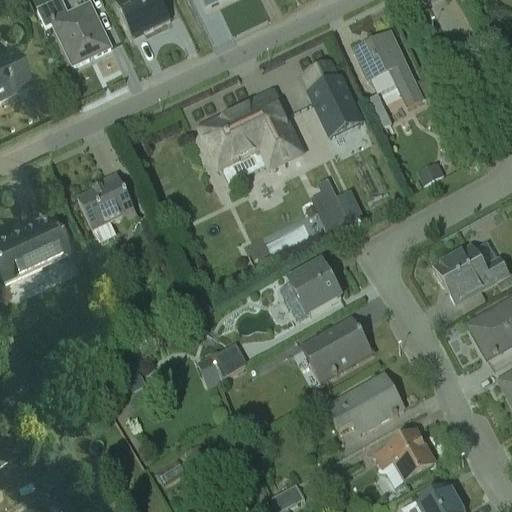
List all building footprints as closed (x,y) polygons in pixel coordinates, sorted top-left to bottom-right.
[(131,45),(170,27),(158,0),(126,0),(114,5),(131,45)] [(199,0),(206,14),(235,0),(199,0)] [(72,73),(112,55),(90,9),(69,19),(61,2),(35,14),(45,35),(53,32),(72,73)] [(384,125),(425,105),(391,38),(351,58),(384,125)] [(18,58),(0,66),(0,110),(35,94),(18,58)] [(327,145),(364,128),(343,83),(306,99),(327,145)] [(269,178),(307,161),(275,94),(195,131),(218,180),(261,160),(269,178)] [(479,149),(458,159),(467,176),(488,165),(483,156),(479,149)] [(436,192),(457,184),(449,165),(429,174),(436,192)] [(341,184),(329,190),(334,199),(323,204),(341,241),(362,231),(341,184)] [(93,238),(135,219),(120,185),(78,204),(93,238)] [(0,281),(4,290),(71,260),(55,225),(0,249),(0,281)] [(457,315),(511,285),(511,283),(492,246),(436,276),(457,315)] [(309,325),(345,305),(324,267),(287,287),(309,325)] [(487,370),(511,355),(511,307),(466,333),(487,370)] [(321,389),(372,361),(353,326),(301,354),(321,389)] [(231,360),(238,382),(258,375),(251,354),(231,360)] [(348,451),(406,417),(385,381),(327,415),(348,451)] [(511,416),(511,381),(497,389),(511,416)] [(10,398),(0,403),(0,431),(22,419),(10,398)] [(404,491),(439,473),(419,436),(374,459),(383,477),(394,471),(404,491)] [(12,449),(0,455),(0,473),(20,463),(12,449)] [(7,490),(0,493),(0,503),(3,509),(14,504),(7,490)] [(311,492),(283,502),(286,511),(302,511),(316,507),(311,492)] [(463,511),(452,492),(415,511),(463,511)]
